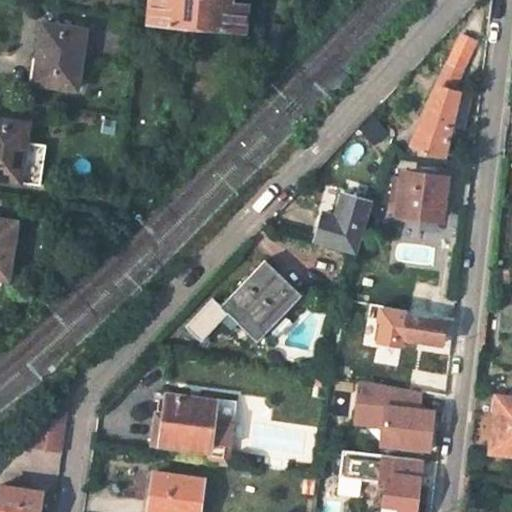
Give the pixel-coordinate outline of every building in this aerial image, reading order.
[(152,0),(151,22),(245,30),(247,4),(228,2),(228,0),(152,0)] [(74,91),(84,29),(44,23),(35,84),(74,91)] [(457,96),(464,55),(453,50),(410,145),(419,147),(417,155),(445,159),(450,130),(457,96)] [(463,132),(468,98),(457,96),(450,130),(463,132)] [(25,142),(28,123),(0,118),(0,179),(40,185),(46,144),(25,142)] [(440,217),(443,180),(404,176),(400,213),(440,217)] [(369,207),(341,199),(334,221),(322,217),(313,244),(356,258),(369,207)] [(0,277),(7,278),(15,223),(0,221),(0,277)] [(300,295),(264,262),(221,308),(257,342),(300,295)] [(402,339),(439,345),(443,321),(406,314),(402,339)] [(313,374),(311,385),(329,387),(331,376),(313,374)] [(367,382),(359,382),(356,413),(383,417),(382,427),(379,445),(428,451),(432,412),(417,410),(420,391),(367,382)] [(66,394),(34,422),(31,446),(62,450),(70,394),(66,394)] [(152,445),(208,452),(206,463),(227,466),(232,420),(212,417),(215,403),(166,396),(165,404),(158,403),(152,445)] [(511,454),(511,398),(495,397),(488,452),(511,454)] [(235,405),(215,403),(212,417),(232,420),(235,405)] [(383,417),(356,413),(354,424),(382,427),(383,417)] [(414,511),(420,459),(340,449),(338,476),(384,480),(380,511),(414,511)] [(196,511),(201,480),(153,473),(147,511),(196,511)] [(0,511),(38,511),(41,493),(1,488),(0,498),(0,511)]
